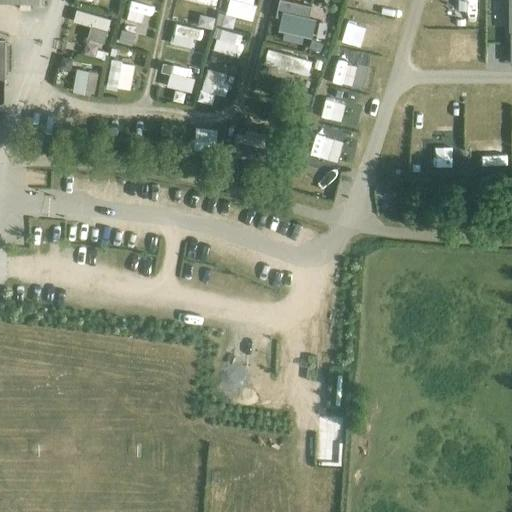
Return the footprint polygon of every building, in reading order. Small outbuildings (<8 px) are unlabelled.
[(149,4),(132,0),(126,0),(119,27),(142,33),(149,4)] [(187,0),(187,8),(200,9),(200,0),(187,0)] [(226,0),(224,9),(241,14),(245,0),(226,0)] [(288,0),(288,1),(276,0),(275,16),(308,19),(310,0),(288,0)] [(83,53),(102,58),(112,16),(77,7),(73,21),(90,25),(83,53)] [(342,42),(372,50),(378,27),(348,19),(342,42)] [(175,21),(170,43),(198,50),(203,28),(175,21)] [(236,56),(243,34),(215,25),(211,36),(215,38),(212,48),(236,56)] [(299,71),(302,55),(267,49),(264,65),(299,71)] [(130,90),(135,62),(111,58),(106,86),(130,90)] [(361,84),(365,67),(337,61),(334,78),(361,84)] [(168,82),(189,89),(195,70),(174,64),(168,82)] [(93,95),(99,72),(78,67),(72,89),(93,95)] [(206,67),(200,89),(224,95),(229,72),(206,67)] [(348,120),(352,103),(325,97),(321,114),(348,120)] [(335,166),(341,145),(312,137),(307,158),(335,166)] [(478,168),(500,168),(500,144),(478,144),(478,168)] [(405,187),(386,176),(380,188),(398,198),(405,187)]
